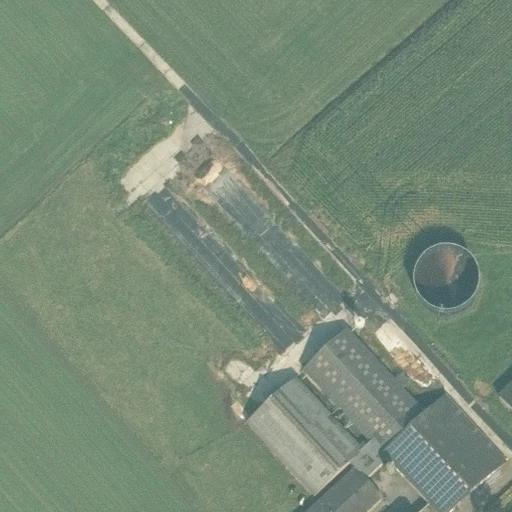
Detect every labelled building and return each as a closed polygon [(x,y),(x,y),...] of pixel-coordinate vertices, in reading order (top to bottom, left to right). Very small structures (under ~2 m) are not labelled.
[(448,258),(439,258),(435,258),(418,268),(410,282),(411,301),(420,316),(435,324),(451,323),(466,314),(476,301),(476,284),(469,273),(459,262),(448,258)] [(302,372),(369,444),(389,465),(428,507),(422,511),(451,511),(505,462),(445,398),(424,417),(345,332),(302,372)] [(313,498),(348,465),(360,452),(293,380),(245,425),(313,498)] [(511,380),(495,396),(511,414),(511,380)] [(360,452),(348,465),(353,471),(308,511),(367,511),(381,499),(367,485),(389,465),(369,444),(360,452)]
